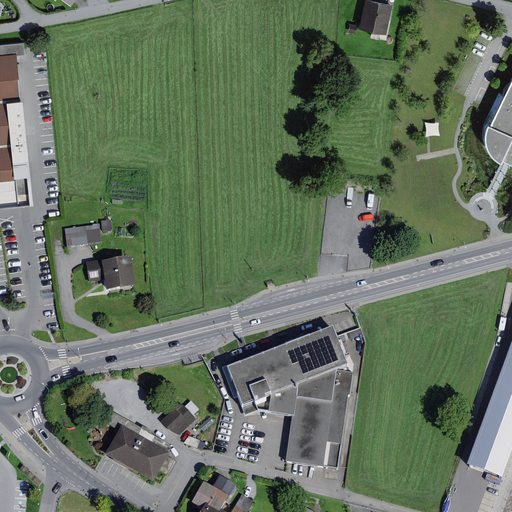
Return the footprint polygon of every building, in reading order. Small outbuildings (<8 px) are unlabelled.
[(397,3),(384,0),(369,0),(363,26),(391,32),(397,3)] [(361,25),(353,23),(352,31),(359,33),(361,25)] [(24,102),(20,54),(0,56),(0,209),(39,206),(29,102),(24,102)] [(487,120),(484,118),(482,124),(481,133),(483,141),(483,142),(487,149),(494,155),(498,157),(499,154),(510,159),(511,155),(511,70),(487,120)] [(114,221),(105,222),(106,233),(116,232),(114,221)] [(103,226),(68,230),(70,248),(105,244),(103,226)] [(112,260),(89,264),(93,284),(108,281),(111,294),(140,288),(135,260),(113,264),(112,260)] [(341,373),(353,369),(339,332),(233,371),(249,417),(274,407),(273,416),(296,419),(299,419),(301,401),(337,406),(341,373)] [(299,419),(296,419),(290,464),(342,470),(352,397),(354,397),(357,375),(341,373),(337,406),(301,401),(299,419)] [(511,400),(511,374),(502,374),(502,400),(511,400)] [(201,424),(186,409),(168,426),(183,442),(201,424)] [(176,460),(130,433),(113,462),(159,489),(176,460)] [(41,487),(45,483),(27,466),(23,470),(41,487)] [(206,511),(247,511),(238,507),(235,511),(225,511),(240,486),(224,477),(217,490),(208,485),(196,506),(206,511)]
